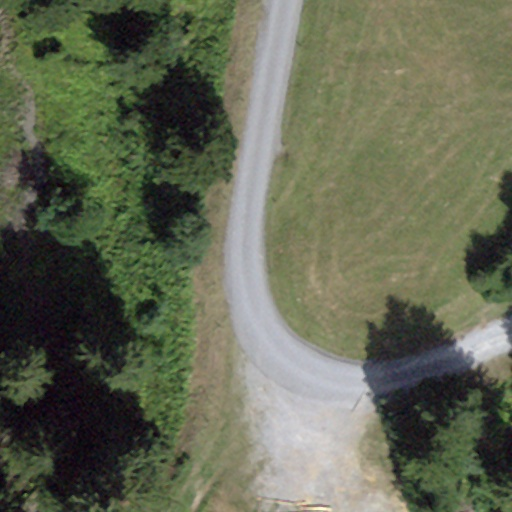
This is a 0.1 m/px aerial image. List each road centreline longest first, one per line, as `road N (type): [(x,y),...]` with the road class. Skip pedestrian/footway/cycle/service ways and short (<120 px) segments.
road 1 (track): [(283,0),(243,261),(263,344)]
road 2 (track): [(511,339),(377,382),(322,378),(289,367),(263,344)]
